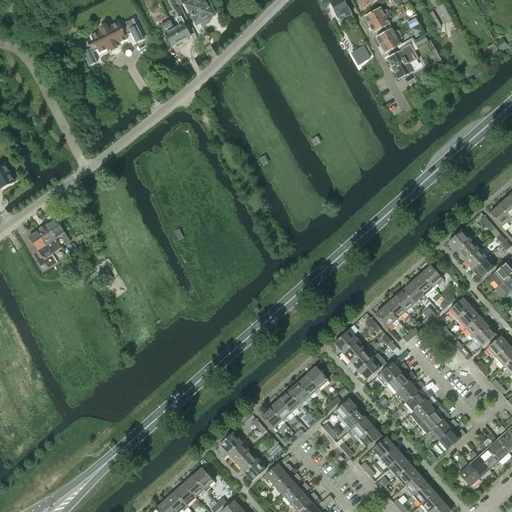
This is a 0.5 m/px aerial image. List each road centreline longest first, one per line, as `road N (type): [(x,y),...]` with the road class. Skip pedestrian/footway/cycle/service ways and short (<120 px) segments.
road 1 (primary): [(100,467),(511,103)]
road 2 (unclassified): [(0,234),(185,95),(282,0)]
road 3 (residential): [(405,109),(345,0)]
